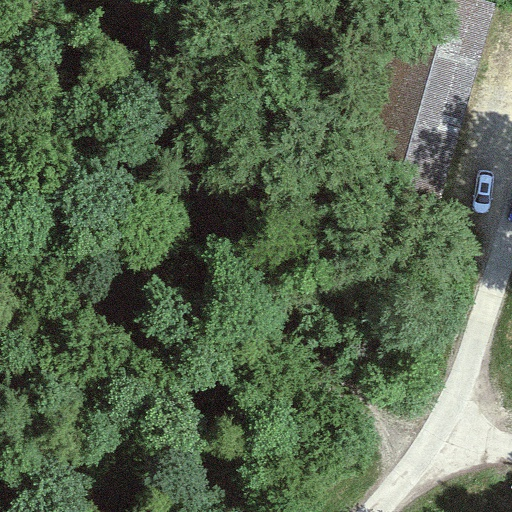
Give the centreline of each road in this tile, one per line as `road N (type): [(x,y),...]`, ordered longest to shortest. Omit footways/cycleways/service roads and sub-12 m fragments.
road 1 (track): [(131,0),(270,297),(424,459)]
road 2 (track): [(511,195),(424,459)]
